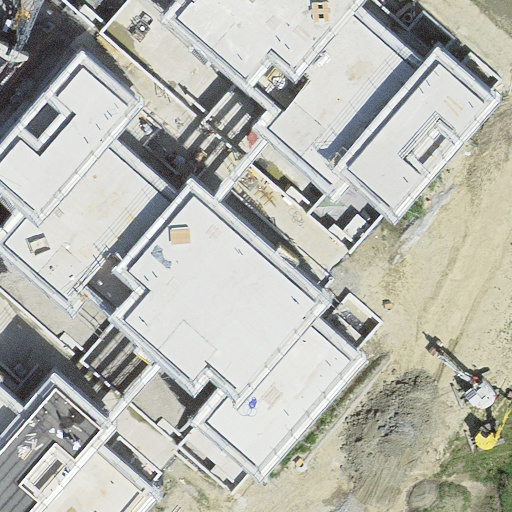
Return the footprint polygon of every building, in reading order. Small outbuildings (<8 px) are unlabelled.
[(183,0),(186,2),(169,22),(277,113),(262,130),(328,186),(340,173),(429,66),(362,10),(370,0),(183,0)] [(496,104),(438,56),(429,66),(340,173),(398,221),(496,104)] [(83,58),(0,151),(0,188),(25,209),(38,221),(109,141),(140,109),(83,58)] [(38,221),(25,209),(0,238),(0,249),(74,315),(89,295),(194,393),(209,376),(231,394),(239,401),(311,320),(325,305),(193,187),(179,202),(109,141),(38,221)] [(239,401),(231,394),(203,426),(261,478),(362,364),(311,320),(239,401)] [(0,447),(0,511),(39,511),(98,446),(112,430),(58,382),(30,414),(0,447)] [(0,387),(0,447),(30,414),(0,387)] [(141,511),(155,496),(98,446),(39,511),(141,511)]
